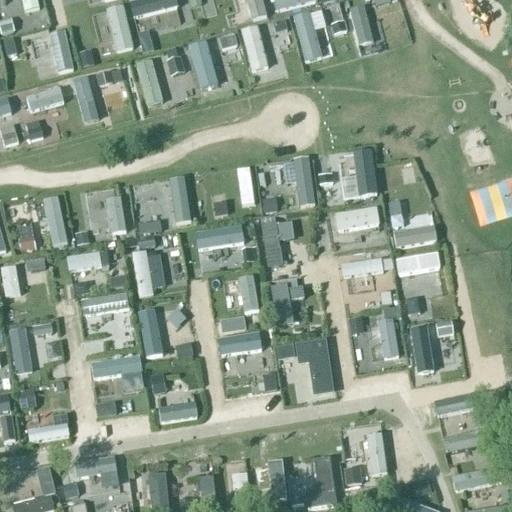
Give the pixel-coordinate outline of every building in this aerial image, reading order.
[(26,0),(29,9),(45,5),(43,0),(26,0)] [(133,0),(136,13),(182,2),(181,0),(133,0)] [(263,0),(246,0),(255,29),(271,27),(263,0)] [(316,6),(314,0),(272,0),(277,16),(316,6)] [(362,41),(377,37),(367,1),(352,5),(362,41)] [(127,2),(99,8),(109,51),(137,45),(127,2)] [(308,58),(325,54),(318,25),(329,22),(325,5),(296,12),(308,58)] [(166,7),(167,21),(182,20),(181,6),(166,7)] [(333,11),(336,30),(349,28),(346,9),(333,11)] [(98,59),(93,46),(80,50),(72,24),(52,31),(65,70),(98,59)] [(326,53),(335,51),(329,25),(320,27),(326,53)] [(146,48),(156,46),(152,26),(142,28),(146,48)] [(205,85),(223,80),(209,37),(191,42),(205,85)] [(166,47),(172,72),(188,68),(183,44),(166,47)] [(151,103),(168,98),(156,55),(139,60),(151,103)] [(124,65),(99,70),(102,83),(127,78),(124,65)] [(75,76),(88,119),(104,115),(91,72),(75,76)] [(35,109),(68,98),(63,82),(30,93),(35,109)] [(9,94),(0,97),(0,111),(13,108),(9,94)] [(3,124),(8,143),(22,139),(17,120),(3,124)] [(300,202),(317,201),(315,153),(299,153),(300,202)] [(253,163),(239,165),(245,202),(259,200),(253,163)] [(412,163),(377,170),(382,195),(417,189),(412,163)] [(177,219),(193,218),(190,173),(174,174),(177,219)] [(114,229),(130,226),(124,192),(108,195),(114,229)] [(45,196),(56,243),(72,239),(61,193),(45,196)] [(338,228),(384,221),(381,202),(336,210),(338,228)] [(435,208),(399,214),(401,226),(437,220),(435,208)] [(271,264),(287,261),(283,237),(298,235),(295,216),(264,221),(271,264)] [(36,222),(21,225),(26,247),(40,244),(36,222)] [(199,225),(200,244),(247,242),(246,223),(199,225)] [(439,223),(396,227),(398,244),(441,240),(439,223)] [(441,248),(399,256),(402,272),(445,264),(441,248)] [(396,266),(394,253),(345,261),(347,274),(396,266)] [(103,255),(72,260),(67,262),(69,274),(105,269),(103,255)] [(153,300),(146,256),(132,259),(139,302),(153,300)] [(4,263),(6,294),(23,292),(21,261),(4,263)] [(258,272),(242,273),(245,309),(262,307),(258,272)] [(296,320),(294,295),(307,294),(306,281),(275,283),(279,321),(296,320)] [(131,291),(90,300),(94,315),(134,306),(131,291)] [(143,307),(147,352),(166,350),(161,305),(143,307)] [(227,329),(249,325),(247,313),(225,317),(227,329)] [(456,317),(442,317),(442,334),(457,333),(456,317)] [(130,341),(141,338),(137,322),(126,325),(130,341)] [(437,367),(431,322),(414,325),(420,369),(437,367)] [(28,324),(11,328),(20,371),(38,367),(28,324)] [(224,353),(266,345),(263,328),(221,335),(224,353)] [(289,378),(297,377),(299,395),(337,391),(331,335),(279,341),(281,357),(287,356),(289,378)] [(127,387),(147,386),(145,354),(95,356),(96,374),(126,373),(127,387)] [(158,389),(170,386),(166,370),(154,372),(158,389)] [(23,404),(39,404),(38,384),(22,385),(23,404)] [(0,410),(14,409),(12,393),(0,394),(0,410)] [(477,395),(436,403),(439,420),(480,409),(477,395)] [(161,404),(164,420),(202,413),(199,397),(161,404)] [(102,413),(118,410),(116,398),(100,401),(102,413)] [(6,437),(18,436),(16,409),(3,410),(6,437)] [(32,439),(73,434),(71,420),(30,424),(32,439)] [(451,450),(492,440),(488,424),(447,435),(451,450)] [(373,472),(389,471),(388,429),(371,430),(373,472)] [(333,453),(318,455),(324,496),(339,493),(333,453)] [(86,472),(105,469),(107,481),(123,479),(119,454),(84,459),(86,472)] [(362,461),(345,465),(350,483),(367,479),(362,461)] [(251,468),(235,469),(237,501),(253,500),(251,468)] [(258,501),(273,500),(272,468),(257,469),(258,501)] [(498,468),(451,478),(456,495),(503,485),(498,468)] [(155,511),(172,511),(172,470),(154,470),(155,511)] [(202,473),(207,511),(222,509),(216,471),(202,473)] [(60,478),(61,492),(89,491),(88,477),(60,478)] [(48,497),(11,506),(12,511),(51,511),(53,511),(48,497)] [(511,511),(511,499),(469,508),(469,511),(511,511)] [(91,511),(89,500),(72,504),(74,511),(91,511)]
